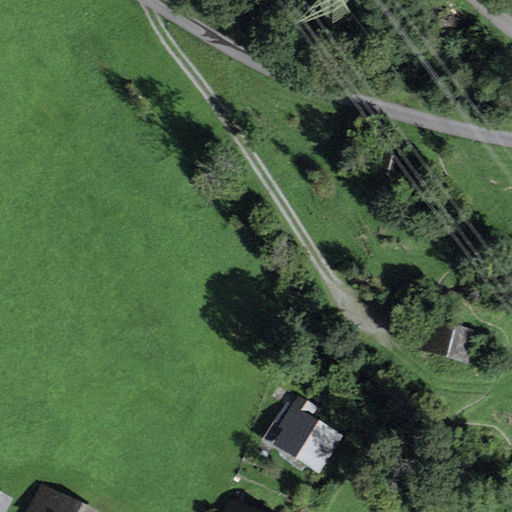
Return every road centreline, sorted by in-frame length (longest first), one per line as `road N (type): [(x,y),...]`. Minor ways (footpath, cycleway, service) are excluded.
road 1 (unclassified): [(411,115),(277,67),(161,0)]
road 2 (track): [(396,348),(431,379),(511,390)]
